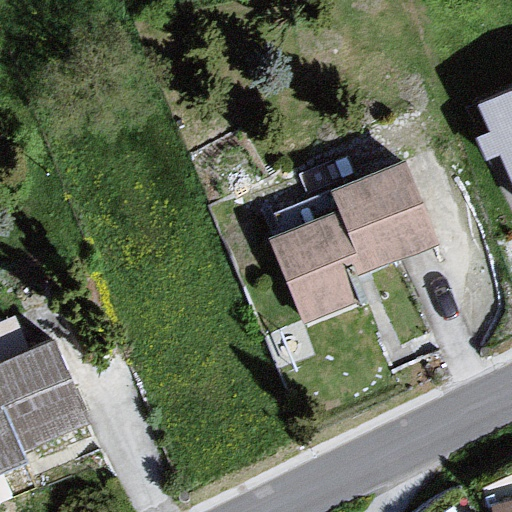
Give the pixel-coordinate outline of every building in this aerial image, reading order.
[(511,86),(481,99),(511,171),(511,86)] [(397,160),(334,184),(342,205),(364,260),(427,235),(397,160)] [(364,260),(342,205),(271,234),(304,317),(359,295),(348,266),(364,260)] [(49,334),(0,354),(0,463),(22,454),(18,443),(84,416),(49,334)] [(511,511),(511,488),(460,509),(461,511),(511,511)]
